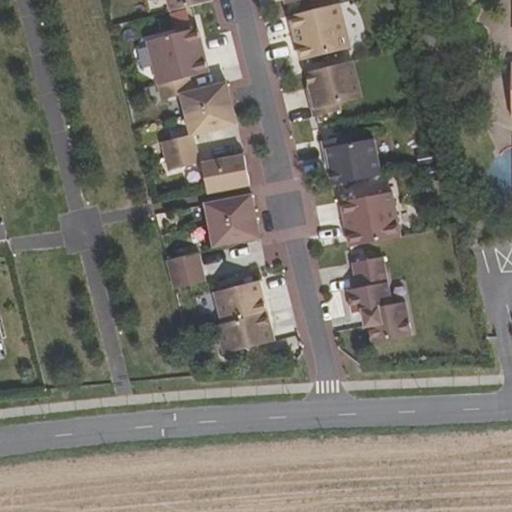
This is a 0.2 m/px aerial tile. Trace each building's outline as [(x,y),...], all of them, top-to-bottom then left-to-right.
[(212,0),(169,0),(172,12),(213,1),(212,0)] [(341,4),(291,17),(302,61),(352,48),(341,4)] [(148,41),(159,85),(189,78),(209,73),(197,28),(148,41)] [(354,61),(308,73),(313,95),(311,95),(316,117),(342,110),(340,103),(363,97),(354,61)] [(187,115),(232,103),(227,83),(193,92),(189,78),(159,85),(163,100),(182,95),(187,115)] [(187,115),(192,135),(237,124),(232,103),(187,115)] [(167,156),(196,149),(192,135),(163,142),(167,156)] [(351,144),(350,137),(324,142),(328,164),(331,163),(335,185),(381,176),(375,140),(351,144)] [(196,149),(167,156),(170,170),(200,163),(196,149)] [(203,163),(208,194),(250,186),(245,155),(203,163)] [(393,193),(343,202),(351,247),(401,237),(393,193)] [(207,205),(211,226),(256,217),(252,196),(207,205)] [(256,217),(211,226),(214,247),(260,238),(256,217)] [(168,261),(172,275),(202,268),(198,253),(168,261)] [(383,258),(354,263),(359,289),(350,290),(354,313),(364,311),(366,326),(371,325),(374,343),(412,336),(406,302),(393,305),(383,258)] [(202,268),(172,275),(175,290),(206,282),(202,268)] [(260,281),(215,292),(223,325),(267,313),(260,281)] [(267,313),(223,325),(217,326),(224,354),(275,341),(267,313)]
